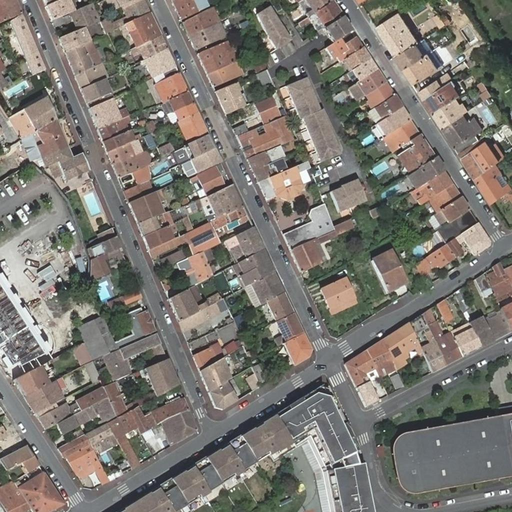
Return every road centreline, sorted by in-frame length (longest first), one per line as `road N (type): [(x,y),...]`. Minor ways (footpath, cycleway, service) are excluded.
road 1 (unclassified): [(210,436),(29,0)]
road 2 (unclassified): [(158,0),(328,360)]
road 3 (residential): [(347,0),(503,247)]
road 4 (residential): [(503,247),(328,360)]
road 5 (residential): [(511,343),(359,421)]
road 6 (residential): [(84,510),(0,382)]
road 7 (residential): [(210,436),(84,510)]
road 8 (residential): [(328,360),(210,436)]
